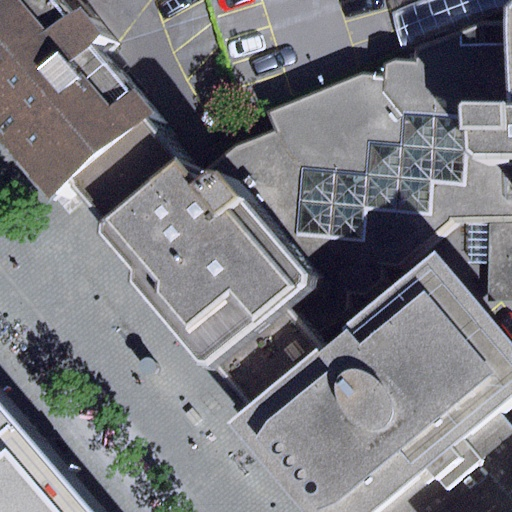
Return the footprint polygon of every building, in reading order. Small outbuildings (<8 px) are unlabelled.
[(66,178),(101,220),(176,160),(141,121),(154,110),(88,44),(101,32),(75,7),(62,16),(49,0),(0,0),(0,145),(45,198),(66,178)] [(511,0),(405,0),(388,6),(402,43),(511,0)] [(176,160),(101,220),(97,233),(128,268),(128,282),(192,361),(202,362),(244,410),(320,346),(311,336),(346,310),(347,293),(363,296),(382,281),(383,265),(400,266),(465,211),(511,210),(511,153),(484,153),(477,147),(476,104),(511,103),(511,22),(483,24),(418,50),(415,64),(393,63),(387,65),(385,79),(361,76),(272,112),(279,133),(236,146),(203,169),(190,179),(176,160)] [(511,103),(476,104),(477,147),(484,153),(511,153),(511,103)] [(511,224),(510,224),(490,224),(487,302),(511,302),(511,224)] [(226,425),(300,511),(511,511),(511,424),(496,405),(511,391),(511,352),(429,254),(320,346),(244,410),(226,425)] [(0,511),(102,511),(53,454),(0,392),(0,511)]
